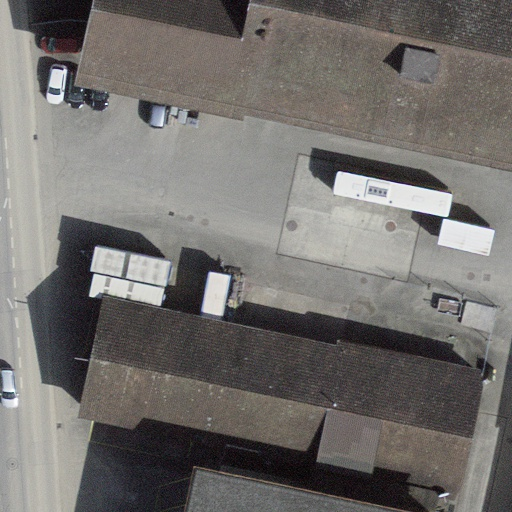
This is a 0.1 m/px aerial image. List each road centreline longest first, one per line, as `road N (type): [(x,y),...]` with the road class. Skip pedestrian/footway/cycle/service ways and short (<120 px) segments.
road 1 (residential): [(16,283),(30,511)]
road 2 (residential): [(0,60),(16,283)]
